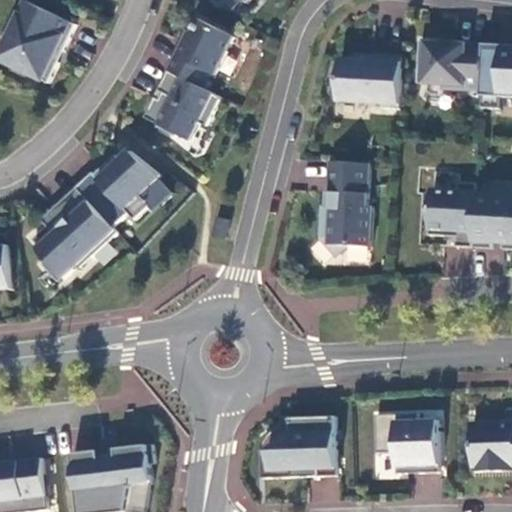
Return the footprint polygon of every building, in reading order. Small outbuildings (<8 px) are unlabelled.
[(79,26),(28,1),(10,40),(1,60),(51,84),(62,63),(57,61),(62,51),(67,53),(79,26)] [(219,77),(238,38),(202,20),(190,42),(187,41),(171,72),(208,90),(215,75),(219,77)] [(445,90),(485,92),(488,46),(472,45),(429,42),(423,42),(421,85),(445,86),(445,90)] [(488,46),(485,92),(484,109),(503,110),(504,98),(511,98),(511,56),(506,56),(507,47),(488,46)] [(386,110),(403,111),(407,58),(372,56),(371,61),(344,60),(341,102),(386,105),(386,110)] [(171,72),(161,92),(166,94),(162,101),(158,98),(148,119),(162,126),(160,128),(179,138),(181,136),(194,142),(203,124),(211,127),(225,99),(208,90),(171,72)] [(97,174),(80,189),(117,229),(132,215),(139,222),(154,208),(144,196),(166,178),(135,153),(117,169),(112,163),(98,176),(97,174)] [(374,165),(334,163),(332,194),(335,194),(334,210),(327,209),(325,239),(340,255),(350,247),(374,248),(376,208),(372,208),(374,165)] [(459,248),(476,249),(480,195),(480,185),(461,183),(461,192),(434,191),(431,237),(459,238),(459,248)] [(83,271),(122,235),(117,229),(80,189),(51,216),(57,222),(60,226),(55,231),(52,227),(36,241),(43,248),(41,250),(51,261),(46,266),(62,284),(80,268),(83,271)] [(511,197),(480,195),(476,249),(496,250),(497,244),(507,245),(506,251),(511,251),(511,197)] [(230,222),(221,219),(216,236),(226,239),(230,222)] [(0,292),(16,290),(16,292),(17,292),(12,246),(10,246),(11,248),(0,249),(0,292)] [(509,423),(474,424),(476,473),(505,472),(505,467),(511,467),(511,412),(509,412),(509,423)] [(422,415),(379,416),(380,454),(400,454),(401,475),(412,475),(411,467),(422,467),(422,475),(444,474),(442,422),(422,423),(422,415)] [(291,419),(272,435),(272,456),(265,456),(266,480),(341,477),(339,418),(291,419)] [(157,446),(76,456),(82,511),(151,511),(157,483),(154,466),(160,465),(157,446)] [(0,502),(2,503),(3,511),(42,511),(52,511),(46,459),(0,464),(0,502)]
